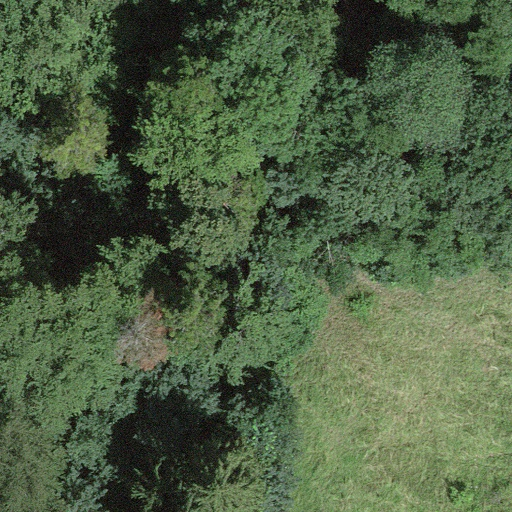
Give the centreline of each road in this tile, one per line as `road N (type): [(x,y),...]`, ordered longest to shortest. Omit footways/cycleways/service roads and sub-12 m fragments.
road 1 (track): [(511,176),(447,192),(0,168)]
road 2 (track): [(393,0),(511,79)]
